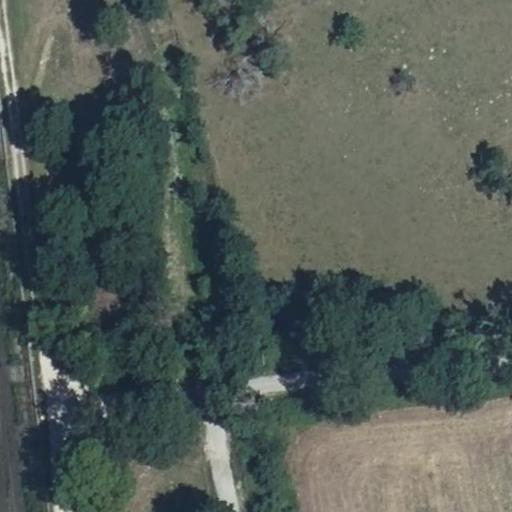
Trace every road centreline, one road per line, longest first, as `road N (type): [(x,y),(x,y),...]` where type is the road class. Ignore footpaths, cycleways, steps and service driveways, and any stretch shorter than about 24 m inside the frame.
road 1 (unclassified): [(58,422),(205,396),(511,365)]
road 2 (track): [(6,0),(58,422)]
